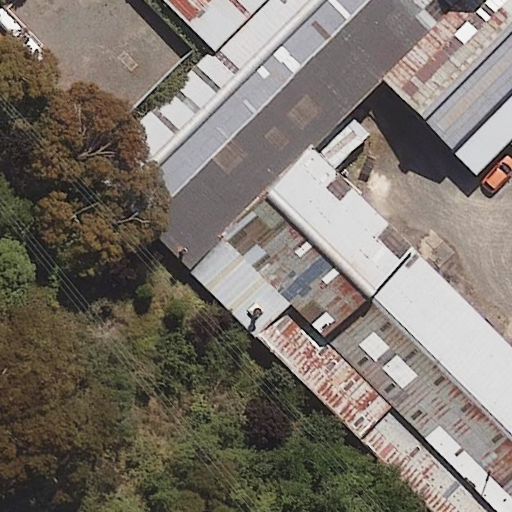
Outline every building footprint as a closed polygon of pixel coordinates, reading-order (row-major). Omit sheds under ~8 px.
[(103,142),(194,51),(142,0),(16,0),(0,16),(0,26),(30,57),(24,63),(103,142)] [(470,0),(265,0),(212,52),(96,164),(194,265),(381,82),(470,0)] [(265,0),(161,0),(212,52),(265,0)] [(511,141),(511,0),(470,0),(381,82),(475,179),(511,141)] [(511,511),(511,337),(337,154),(201,282),(420,511),(511,511)]
